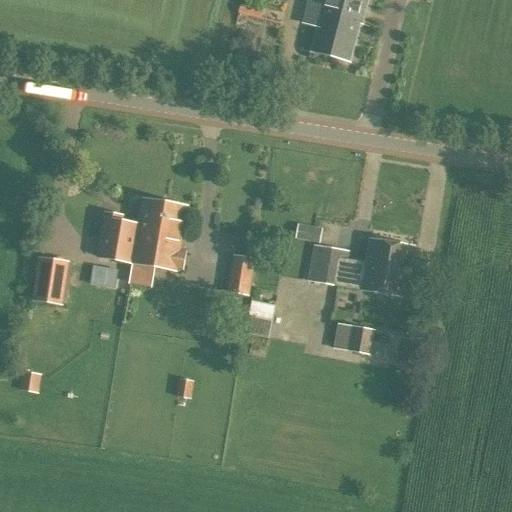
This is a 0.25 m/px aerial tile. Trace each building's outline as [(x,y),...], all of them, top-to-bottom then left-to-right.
[(363,0),(325,0),(326,1),(321,0),(307,0),(301,24),(319,28),(312,53),(348,62),(363,0)] [(159,236),(165,204),(142,201),(138,226),(122,223),(123,215),(103,212),(99,234),(101,235),(98,259),(135,265),(140,233),(159,236)] [(140,233),(135,265),(176,272),(187,208),(165,204),(159,236),(140,233)] [(319,244),(322,229),(297,225),(294,239),(319,244)] [(404,298),(412,247),(370,240),(365,269),(346,266),(349,252),(313,246),(307,281),(404,298)] [(249,297),(254,259),(232,256),(226,293),(249,297)] [(62,306),(69,262),(37,258),(31,301),(62,306)] [(271,344),(272,338),(268,337),(275,306),(251,301),(243,338),(271,344)] [(332,349),(352,353),(357,328),(337,324),(332,349)] [(40,393),(42,373),(21,371),(19,391),(40,393)] [(190,400),(193,383),(178,380),(176,398),(190,400)]
